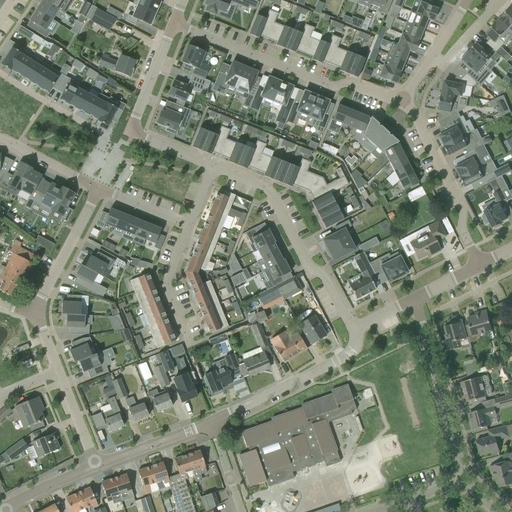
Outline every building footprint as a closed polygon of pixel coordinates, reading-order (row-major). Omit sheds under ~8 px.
[(58,10),(42,0),(36,11),(51,20),(58,10)] [(69,7),(73,0),(42,0),(58,10),(62,3),(69,7)] [(134,0),(132,4),(142,9),(142,8),(155,14),(160,3),(154,0),(134,0)] [(224,13),(228,4),(232,6),(233,4),(248,10),(251,0),(205,0),(204,4),(207,6),(205,11),(215,15),(217,10),(224,13)] [(370,5),(371,0),(358,0),(357,4),(369,9),(370,5)] [(377,12),(386,15),(389,6),(391,0),(371,0),(370,5),(379,8),(377,12)] [(400,8),(403,0),(395,0),(393,5),(400,8)] [(429,0),(421,0),(416,14),(415,14),(427,19),(432,21),(437,11),(437,10),(432,7),(434,2),(429,0)] [(85,18),(92,6),(85,2),(78,14),(85,18)] [(317,2),(314,10),(320,13),(324,4),(317,2)] [(511,7),(498,20),(508,29),(511,33),(511,31),(511,7)] [(127,15),(125,21),(135,26),(137,20),(150,26),(155,14),(142,8),(142,9),(138,19),(129,16),(127,15)] [(96,9),(90,21),(109,31),(115,20),(96,9)] [(277,43),(284,26),(274,23),(278,14),(269,10),(265,19),(266,19),(259,36),(277,43)] [(45,30),(51,20),(36,11),(30,21),(39,27),(36,32),(46,38),(49,33),(45,30)] [(121,14),(115,11),(112,17),(118,20),(121,14)] [(391,11),(389,16),(396,19),(398,14),(391,11)] [(427,19),(415,14),(416,14),(411,12),(406,23),(423,30),(424,26),(427,19)] [(266,19),(265,19),(256,15),(248,35),(258,39),(259,36),(266,19)] [(349,24),(351,19),(343,15),(341,21),(349,24)] [(360,29),(363,23),(351,19),(349,24),(360,29)] [(363,23),(360,29),(366,31),(370,21),(365,19),(363,23)] [(508,29),(498,20),(486,34),(491,39),(486,44),(490,47),(496,53),(504,44),(499,39),(508,29)] [(76,35),(82,25),(76,21),(70,31),(76,35)] [(419,41),(418,41),(423,30),(406,23),(402,34),(419,41)] [(314,28),(305,25),(301,33),(301,34),(295,51),(312,58),(313,58),(320,41),(310,37),(314,28)] [(277,43),(276,46),(285,50),(293,30),(284,26),(277,43)] [(382,39),(386,28),(384,28),(381,26),(377,36),(377,37),(382,39)] [(26,30),(23,36),(30,41),(30,40),(34,35),(26,30)] [(301,33),(293,30),(285,50),(294,53),(295,51),(301,34),(301,33)] [(409,50),(409,51),(414,53),(419,41),(402,34),(397,45),(397,46),(409,50)] [(34,35),(30,40),(40,46),(40,45),(43,40),(34,35)] [(329,44),(327,48),(322,61),(322,62),(339,69),(340,69),(347,52),(337,48),(341,39),(332,35),(328,44),(329,44)] [(11,70),(20,55),(21,55),(24,51),(24,50),(9,40),(0,54),(0,56),(4,59),(1,65),(11,71),(11,70)] [(47,43),(43,40),(40,45),(49,50),(53,45),(47,43)] [(329,44),(328,44),(320,41),(313,58),(312,58),(311,60),(321,64),(322,62),(322,61),(327,48),(329,44)] [(388,55),(404,61),(409,51),(409,50),(397,46),(397,45),(392,43),(388,55)] [(500,57),(496,53),(490,47),(486,52),(477,44),(469,52),(485,65),(490,59),(494,63),(500,57)] [(200,64),(205,52),(188,45),(183,57),(181,62),(194,68),(191,75),(204,80),(209,68),(200,64)] [(20,76),(32,56),(24,51),(21,55),(20,55),(11,70),(20,76)] [(347,52),(340,69),(339,69),(338,71),(348,75),(351,66),(355,55),(347,52)] [(485,80),(492,72),(485,65),(469,52),(468,53),(466,52),(462,57),(463,59),(462,60),(472,69),(467,74),(477,83),(481,87),(486,81),(485,80)] [(378,55),(371,53),(369,60),(375,62),(378,55)] [(120,63),(110,59),(110,58),(105,55),(100,67),(132,79),(138,62),(122,56),(120,63)] [(355,55),(351,66),(348,75),(357,78),(365,59),(355,55)] [(404,61),(388,55),(383,66),(400,73),(400,72),(401,68),(404,61)] [(29,81),(41,62),(32,56),(20,76),(29,81)] [(74,60),(71,65),(81,71),(84,66),(74,60)] [(38,87),(51,68),(41,62),(29,81),(30,82),(38,87)] [(236,89),(245,66),(239,64),(239,65),(232,63),(227,76),(218,72),(211,90),(223,95),(227,85),(236,89)] [(251,69),(245,66),(236,89),(244,92),(242,98),(245,99),(242,106),(249,109),(249,108),(257,88),(251,85),(256,72),(250,70),(250,69),(251,69)] [(383,66),(378,77),(396,84),(396,83),(396,84),(396,83),(400,73),(383,66)] [(48,93),(60,74),(51,68),(38,87),(48,93)] [(367,80),(370,72),(364,69),(361,78),(367,80)] [(462,96),(464,86),(473,87),(477,83),(467,74),(458,84),(444,81),(442,92),(454,94),(454,95),(462,96)] [(257,88),(249,108),(256,110),(259,101),(265,99),(272,101),(272,102),(280,82),(276,80),(276,79),(271,77),(270,78),(268,77),(264,89),(258,87),(257,88)] [(108,78),(105,85),(114,90),(117,84),(108,78)] [(70,80),(59,100),(69,105),(77,89),(78,89),(80,85),(70,80)] [(167,95),(185,102),(191,88),(184,85),(185,85),(184,85),(173,81),(167,95)] [(284,125),(285,121),(292,104),(293,101),(287,99),(292,87),(290,86),(291,85),(285,83),(285,84),(280,82),(272,102),(272,101),(271,104),(279,107),(281,113),(277,122),(284,125)] [(77,89),(69,105),(79,110),(87,94),(78,89),(77,89)] [(292,104),(285,121),(292,124),(295,118),(305,122),(305,123),(306,123),(308,116),(316,97),(315,96),(316,94),(310,92),(309,94),(304,92),(298,107),(292,104)] [(458,109),(451,113),(454,95),(454,94),(442,92),(438,110),(442,111),(442,113),(438,112),(436,121),(440,128),(445,125),(460,118),(461,117),(458,109)] [(87,94),(79,110),(88,115),(97,99),(87,94)] [(322,116),(328,101),(323,99),(324,97),(318,95),(317,97),(316,97),(308,116),(313,118),(311,124),(312,127),(316,128),(315,131),(322,134),(328,118),(322,116)] [(500,117),(510,112),(503,96),(494,100),(497,107),(495,108),(500,117)] [(97,99),(88,115),(98,120),(106,104),(97,99)] [(116,123),(122,112),(107,103),(106,104),(98,120),(97,121),(107,126),(111,120),(116,123)] [(177,126),(180,117),(186,120),(190,111),(171,103),(168,111),(165,110),(164,113),(161,112),(156,123),(165,127),(166,128),(165,131),(175,135),(178,127),(177,126)] [(337,134),(342,124),(348,109),(342,107),(342,106),(341,106),(341,107),(338,105),(332,120),(331,119),(327,130),(337,134)] [(348,109),(342,124),(352,128),(358,113),(352,111),(352,110),(351,110),(351,111),(348,109)] [(358,113),(352,128),(362,132),(368,118),(368,119),(369,118),(362,115),(362,114),(361,114),(361,115),(358,113)] [(362,146),(379,127),(377,126),(378,125),(370,117),(370,119),(368,119),(368,118),(362,132),(361,135),(355,140),(362,146)] [(440,137),(438,138),(442,146),(444,145),(444,146),(462,137),(468,134),(464,127),(460,118),(447,124),(451,130),(439,136),(440,137)] [(375,148),(387,135),(388,134),(380,126),(379,127),(362,146),(370,154),(375,148)] [(229,160),(236,143),(226,139),(230,130),(220,127),(217,135),(217,136),(211,153),(228,160),(229,160)] [(191,148),(201,152),(209,132),(199,128),(191,148)] [(217,136),(217,135),(209,132),(201,152),(210,155),(211,153),(217,136)] [(462,137),(444,146),(449,156),(476,142),(471,132),(468,134),(462,137)] [(375,148),(381,154),(384,152),(397,145),(396,143),(398,143),(390,135),(389,136),(387,135),(375,148)] [(488,136),(478,141),(481,147),(491,142),(488,136)] [(247,167),(264,174),(265,174),(271,157),(262,154),(266,145),(264,144),(258,142),(256,141),(253,150),(246,167),(247,167)] [(310,142),(308,147),(315,150),(317,145),(310,142)] [(227,162),(236,166),(244,146),(236,143),(229,160),(228,160),(227,162)] [(327,152),(329,147),(330,146),(323,144),(321,149),(327,152)] [(397,145),(384,152),(388,162),(403,154),(402,152),(402,151),(401,151),(398,144),(397,145)] [(253,150),(244,146),(236,166),(246,170),(247,167),(246,167),(253,150)] [(467,162),(455,168),(460,177),(478,168),(475,161),(480,158),(476,149),(463,156),(467,162)] [(403,154),(388,162),(393,171),(408,164),(406,161),(407,161),(407,160),(406,161),(403,154)] [(347,163),(351,166),(357,160),(353,156),(350,159),(347,163)] [(280,161),(271,157),(265,174),(264,174),(263,177),(272,180),(280,161)] [(298,168),(291,185),(292,185),(308,192),(315,175),(307,172),(310,163),(301,159),(298,168)] [(272,180),(281,184),(289,164),(280,161),(272,180)] [(19,190),(30,169),(19,163),(12,176),(6,173),(0,184),(0,185),(7,189),(8,185),(19,191),(20,190),(19,190)] [(298,168),(289,164),(281,184),(291,188),(292,185),(291,185),(298,168)] [(408,164),(393,171),(398,181),(413,174),(411,171),(412,170),(411,170),(408,164)] [(465,187),(491,174),(486,164),(478,168),(460,177),(465,187)] [(511,171),(508,164),(494,171),(497,179),(502,176),(511,171)] [(330,194),(348,185),(343,176),(339,168),(335,170),(339,178),(326,185),(322,178),(315,175),(308,192),(313,202),(314,202),(330,193),(330,194)] [(33,190),(41,176),(37,174),(37,172),(30,169),(19,190),(20,190),(30,195),(24,207),(30,210),(33,205),(39,193),(33,190)] [(413,174),(398,181),(403,191),(418,184),(416,180),(417,180),(417,179),(416,180),(413,174)] [(496,179),(501,190),(507,187),(502,176),(497,179),(496,179)] [(366,183),(360,177),(356,181),(357,181),(354,184),(357,190),(362,187),(366,183)] [(51,210),(63,188),(56,185),(55,186),(51,184),(45,196),(39,193),(33,205),(50,214),(52,210),(51,210)] [(67,208),(74,194),(63,188),(51,210),(52,210),(62,216),(60,219),(66,223),(73,211),(67,208)] [(509,206),(501,190),(493,194),(496,199),(494,201),(496,206),(493,208),(493,207),(484,212),(485,215),(481,217),(485,225),(490,223),(492,228),(494,227),(495,229),(500,226),(500,225),(501,224),(500,222),(506,219),(507,221),(508,220),(507,219),(503,209),(509,206)] [(227,214),(235,195),(224,191),(222,196),(217,193),(211,208),(227,214)] [(334,202),(330,194),(330,193),(314,202),(313,202),(311,203),(316,212),(334,202)] [(386,204),(381,196),(377,200),(380,207),(386,204)] [(320,220),(339,211),(334,202),(316,212),(320,220)] [(221,229),(227,214),(211,208),(205,222),(221,229)] [(114,228),(120,213),(114,210),(113,209),(113,210),(110,209),(108,214),(101,212),(94,225),(102,228),(104,224),(114,228)] [(325,229),(343,219),(339,211),(320,220),(325,229)] [(124,232),(130,217),(127,216),(128,215),(127,215),(127,216),(120,213),(114,228),(124,232)] [(140,221),(137,220),(138,219),(137,219),(137,220),(130,217),(124,232),(134,236),(140,221)] [(326,251),(349,239),(344,230),(351,226),(348,220),(334,228),(337,233),(322,240),(325,245),(324,246),(326,251)] [(150,225),(147,224),(148,223),(147,223),(147,224),(140,221),(134,236),(144,240),(150,225)] [(221,229),(205,222),(199,236),(216,243),(221,229)] [(427,227),(399,242),(408,258),(415,255),(418,260),(431,253),(432,255),(440,251),(435,241),(445,236),(440,227),(438,222),(427,227)] [(155,244),(161,229),(157,228),(158,227),(157,227),(157,228),(150,225),(144,240),(155,244)] [(249,246),(253,253),(258,250),(272,242),(273,243),(274,242),(268,230),(257,235),(254,228),(245,233),(251,245),(249,246)] [(95,237),(98,232),(93,229),(90,234),(95,237)] [(216,243),(199,236),(194,250),(210,257),(216,243)] [(375,237),(357,247),(361,253),(378,244),(375,237)] [(354,250),(349,239),(326,251),(329,256),(330,256),(333,261),(354,250)] [(54,245),(46,240),(42,247),(50,253),(54,245)] [(0,286),(0,291),(11,297),(30,262),(29,262),(33,255),(19,248),(21,243),(15,241),(9,252),(13,254),(5,268),(0,265),(0,280),(2,282),(0,286)] [(115,248),(103,241),(101,246),(113,252),(115,248)] [(258,250),(262,259),(263,259),(277,252),(273,243),(272,242),(258,250)] [(120,250),(118,255),(124,258),(126,253),(120,250)] [(204,271),(210,257),(194,250),(188,264),(199,269),(204,271)] [(109,271),(114,261),(97,252),(94,258),(90,256),(86,262),(85,263),(86,263),(84,267),(97,274),(101,276),(105,268),(109,271)] [(256,263),(261,272),(282,261),(277,252),(263,259),(262,259),(256,263)] [(375,277),(369,264),(363,252),(352,258),(363,278),(358,281),(349,285),(348,286),(355,300),(375,290),(370,280),(375,277)] [(377,260),(369,264),(375,277),(383,273),(388,283),(397,278),(398,280),(405,276),(404,275),(407,273),(399,257),(398,257),(396,253),(389,257),(391,261),(380,267),(377,260)] [(119,260),(116,265),(124,269),(126,265),(125,263),(119,260)] [(258,274),(261,280),(260,280),(261,282),(262,282),(266,291),(283,282),(280,276),(289,272),(284,261),(283,260),(282,261),(261,272),(258,274)] [(241,269),(236,261),(229,265),(228,266),(232,274),(241,269)] [(151,270),(153,266),(139,262),(137,266),(151,270)] [(197,273),(199,269),(188,264),(184,273),(191,289),(202,284),(197,273)] [(93,282),(97,274),(84,267),(80,265),(78,269),(77,269),(77,270),(74,276),(78,278),(75,284),(101,298),(106,289),(93,282)] [(243,282),(239,273),(230,278),(233,287),(243,282)] [(153,285),(148,274),(143,276),(142,275),(138,277),(139,277),(129,281),(134,293),(153,285)] [(301,291),(294,276),(277,285),(284,299),(301,291)] [(214,293),(209,281),(202,284),(191,289),(195,300),(214,293)] [(157,296),(153,285),(134,293),(138,304),(157,296)] [(284,299),(277,285),(255,296),(263,311),(284,299)] [(218,304),(214,293),(195,300),(200,311),(218,304)] [(80,315),(81,296),(66,295),(66,302),(61,302),(61,309),(60,309),(60,310),(61,310),(61,315),(65,315),(80,315)] [(162,307),(157,296),(138,304),(143,315),(162,307)] [(223,315),(218,304),(200,311),(204,322),(223,315)] [(166,319),(162,307),(143,315),(147,326),(166,319)] [(261,311),(251,314),(253,323),(263,321),(261,311)] [(469,325),(465,326),(468,336),(470,343),(482,340),(481,335),(492,332),(486,311),(478,313),(479,315),(467,318),(469,325)] [(502,312),(495,315),(499,326),(506,323),(502,312)] [(84,325),(84,318),(85,316),(80,315),(65,315),(65,320),(64,319),(64,320),(65,320),(65,327),(69,328),(69,334),(81,335),(88,334),(89,325),(84,325)] [(124,330),(118,315),(113,317),(118,331),(124,330)] [(228,326),(223,315),(204,322),(209,334),(228,326)] [(313,315),(298,325),(311,345),(326,336),(313,315)] [(170,330),(166,319),(147,326),(152,337),(170,330)] [(444,336),(449,351),(461,348),(459,340),(466,338),(462,320),(453,323),(454,325),(444,327),(446,335),(444,336)] [(252,326),(261,349),(267,346),(258,324),(252,326)] [(175,341),(170,330),(152,337),(157,349),(175,341)] [(274,347),(283,362),(305,348),(296,333),(288,339),(284,332),(270,341),(274,347)] [(210,346),(210,347),(228,340),(225,333),(207,340),(208,341),(210,346)] [(92,346),(88,336),(71,343),(73,350),(69,351),(72,358),(71,358),(71,359),(72,359),(74,363),(78,361),(91,356),(91,354),(90,354),(88,347),(92,346)] [(27,344),(15,349),(17,353),(29,349),(27,344)] [(169,350),(172,358),(184,353),(181,345),(169,350)] [(166,351),(157,355),(161,365),(162,365),(164,370),(165,373),(173,369),(166,351)] [(494,353),(498,368),(505,366),(502,352),(494,353)] [(243,361),(249,376),(269,368),(263,353),(243,361)] [(107,371),(103,361),(99,363),(96,356),(96,354),(91,356),(78,361),(80,366),(79,366),(79,367),(80,366),(82,373),(87,371),(90,378),(107,371)] [(232,383),(227,372),(238,367),(233,354),(225,357),(225,359),(222,361),(225,368),(214,372),(214,371),(204,375),(205,376),(202,377),(206,386),(208,385),(211,393),(213,393),(214,394),(220,392),(219,390),(221,389),(221,387),(232,383)] [(464,366),(467,376),(478,373),(475,363),(464,366)] [(153,368),(160,388),(169,385),(167,380),(165,373),(164,370),(162,365),(161,365),(153,368)] [(192,372),(172,380),(176,390),(181,403),(196,397),(192,386),(197,384),(192,372)] [(482,377),(460,383),(462,390),(464,390),(467,402),(487,397),(482,377)] [(111,382),(117,396),(118,399),(127,396),(120,378),(111,382)] [(340,462),(331,438),(332,436),(331,434),(330,432),(326,423),(352,415),(351,411),(356,410),(348,386),(331,391),(332,395),(301,406),(302,409),(271,419),(272,422),(241,433),(246,447),(247,447),(249,452),(239,455),(250,487),(266,481),(265,478),(272,475),(275,485),(294,478),(292,472),(307,467),(305,462),(313,459),(314,465),(324,461),(326,467),(340,462)] [(165,391),(158,394),(156,390),(147,393),(150,402),(152,401),(157,413),(172,407),(167,394),(166,394),(165,391)] [(511,395),(495,400),(497,408),(511,403),(511,395)] [(121,415),(117,405),(115,401),(118,399),(117,396),(107,400),(111,410),(99,415),(98,414),(90,417),(91,417),(96,428),(95,428),(95,429),(104,425),(105,427),(107,426),(109,432),(123,426),(119,415),(121,415)] [(15,406),(24,428),(44,420),(38,406),(41,405),(38,397),(15,406)] [(129,413),(133,422),(148,416),(143,404),(136,406),(132,397),(125,400),(129,413)] [(0,410),(0,421),(11,411),(6,406),(0,410)] [(490,425),(488,417),(496,415),(494,407),(470,414),(472,420),(470,420),(473,430),(490,425)] [(491,455),(500,453),(496,440),(509,437),(506,426),(488,431),(490,437),(476,441),(480,456),(491,453),(491,455)] [(31,442),(38,458),(59,449),(53,433),(31,442)] [(22,440),(5,452),(10,460),(28,447),(22,440)] [(200,451),(186,455),(192,471),(198,469),(200,475),(206,473),(200,451)] [(192,471),(186,455),(174,459),(177,469),(181,481),(188,479),(186,473),(192,471)] [(511,462),(509,463),(509,461),(489,467),(493,480),(496,480),(498,488),(509,485),(510,488),(511,487),(511,462)] [(150,467),(158,491),(166,488),(164,484),(169,482),(163,463),(150,467)] [(158,491),(150,467),(137,471),(144,490),(145,495),(158,491)] [(126,474),(113,479),(119,494),(121,501),(121,502),(133,498),(132,494),(129,484),(126,474)] [(113,479),(101,483),(104,492),(107,502),(113,500),(111,497),(119,494),(113,479)] [(177,488),(185,511),(184,511),(194,511),(186,485),(177,488)] [(89,488),(77,493),(84,508),(91,505),(92,509),(98,506),(89,488)] [(184,511),(185,511),(177,488),(170,490),(177,511),(184,511)] [(84,508),(77,493),(65,499),(71,511),(77,511),(84,508)] [(200,497),(205,511),(218,505),(214,493),(200,497)] [(140,500),(144,511),(153,511),(148,497),(140,500)] [(338,503),(311,511),(333,511),(340,510),(338,503)]
